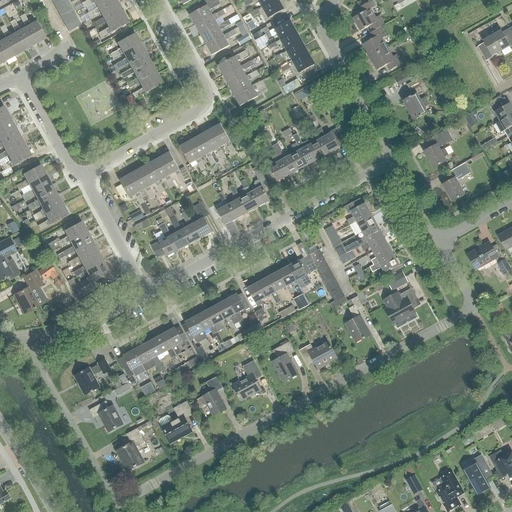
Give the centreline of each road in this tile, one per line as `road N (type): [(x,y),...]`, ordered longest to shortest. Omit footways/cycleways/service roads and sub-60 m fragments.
road 1 (residential): [(34,341),(50,392),(121,500),(472,310),(436,241)]
road 2 (residential): [(146,294),(392,160)]
road 3 (residential): [(72,176),(195,113),(210,96),(156,0)]
road 4 (residential): [(392,160),(322,35),(333,0)]
road 5 (residential): [(146,294),(72,176)]
road 6 (residential): [(34,341),(88,326),(146,294)]
